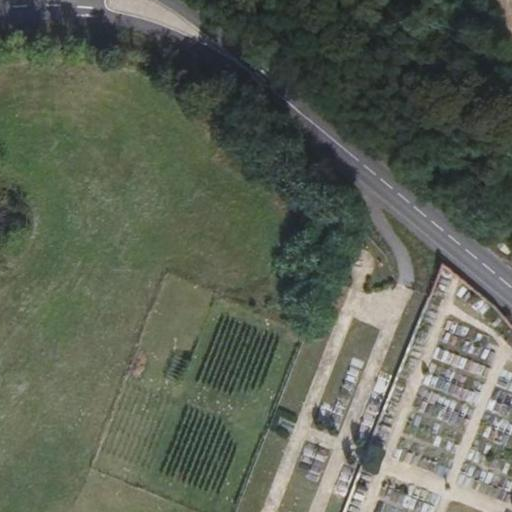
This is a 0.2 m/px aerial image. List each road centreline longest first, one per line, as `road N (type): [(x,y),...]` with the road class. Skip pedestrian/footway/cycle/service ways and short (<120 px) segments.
road 1 (tertiary): [(511,285),(266,83)]
road 2 (tertiary): [(50,12),(157,29),(266,83)]
road 3 (tertiary): [(266,83),(170,0)]
